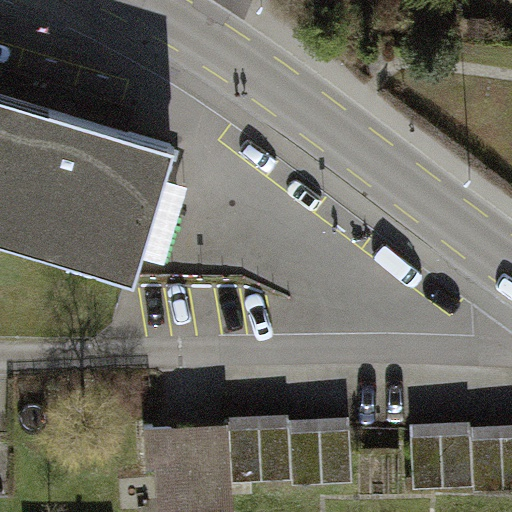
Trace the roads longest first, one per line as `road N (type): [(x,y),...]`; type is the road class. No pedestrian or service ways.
road 1 (residential): [(511,346),(0,360)]
road 2 (tertiary): [(140,1),(511,263)]
